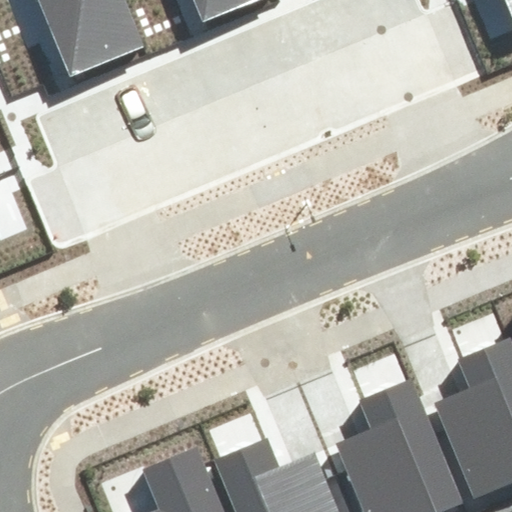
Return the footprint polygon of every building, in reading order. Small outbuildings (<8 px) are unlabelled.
[(37,0),(70,78),(144,47),(123,0),(37,0)] [(191,0),(199,20),(251,0),(191,0)] [(472,496),(511,480),(511,340),(511,338),(459,358),(472,391),(436,405),(472,496)] [(360,511),(439,511),(460,504),(410,380),(358,401),(371,434),(335,448),(360,511)] [(216,458),(237,511),(340,511),(317,455),(281,470),(268,437),(216,458)] [(228,511),(200,444),(140,469),(158,511),(228,511)]
